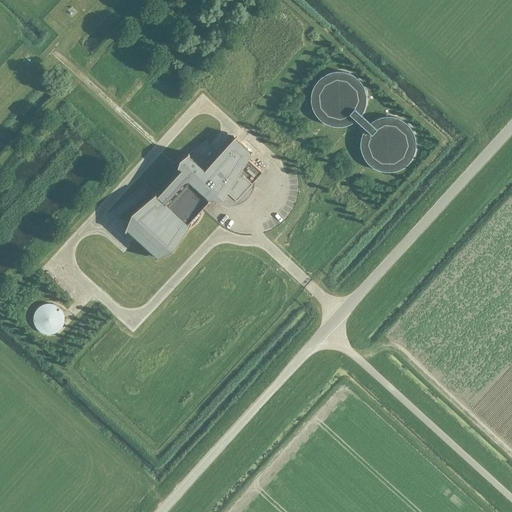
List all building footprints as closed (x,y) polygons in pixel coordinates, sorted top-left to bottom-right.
[(314,28),(308,32),(312,38),(318,34),(314,28)] [(374,121),(370,123),(360,114),(362,110),(364,106),(364,102),(365,97),(364,94),(363,89),(360,84),(357,80),(354,77),(350,74),(345,73),(341,72),(336,72),(332,73),(327,75),(325,77),(322,79),(319,82),(316,86),(315,89),(313,93),(312,97),(312,102),(313,106),(314,111),(317,115),(320,119),(323,122),(327,125),(331,126),(335,126),(340,126),(344,125),(348,124),(353,121),(355,119),(365,129),(364,130),(363,133),(361,137),(361,142),(361,147),(362,152),(364,157),(367,161),(370,165),(374,168),(378,170),(383,171),(388,172),(392,171),(396,171),(400,169),(404,167),(407,165),(410,161),(412,158),(414,155),(415,150),(416,144),(415,139),(414,135),(412,131),(409,127),(405,123),(402,121),(398,119),(393,118),(389,117),(383,117),(378,119),(374,121)] [(59,126),(37,146),(45,154),(66,134),(59,126)] [(202,212),(200,211),(211,199),(214,202),(213,202),(213,203),(216,202),(218,203),(220,204),(222,204),(223,205),(225,205),(227,206),(229,206),(231,206),(233,206),(235,205),(237,205),(239,204),(240,203),(242,203),(244,202),(245,200),(247,199),(248,198),(249,196),(250,195),(251,193),(252,192),(253,190),(254,188),(254,186),(255,184),(255,182),(255,181),(262,172),(248,159),(251,155),(253,156),(254,155),(233,136),(232,137),(234,138),(220,154),(205,140),(180,160),(177,170),(178,170),(180,171),(158,195),(157,194),(158,193),(157,193),(132,214),(127,227),(125,225),(124,226),(161,260),(162,259),(160,257),(173,251),(188,229),(190,228),(191,228),(193,227),(194,226),(195,225),(196,224),(198,222),(199,221),(199,219),(200,218),(201,217),(201,215),(202,214),(202,212)] [(34,325),(36,328),(39,331),(42,333),(45,334),(48,334),(51,334),(55,333),(57,332),(60,329),(63,326),(64,321),(64,317),(63,313),(60,308),(57,306),(52,304),(47,304),(43,305),(38,307),(35,311),(34,315),(33,319),(34,325)]
